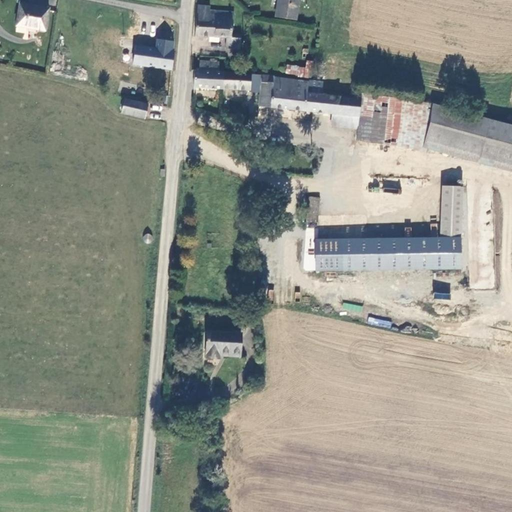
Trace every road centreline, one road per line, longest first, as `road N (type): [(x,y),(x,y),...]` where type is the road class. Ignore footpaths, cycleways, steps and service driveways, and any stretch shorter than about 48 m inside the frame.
road 1 (unclassified): [(142,511),(185,17)]
road 2 (unknown): [(177,117),(502,179)]
